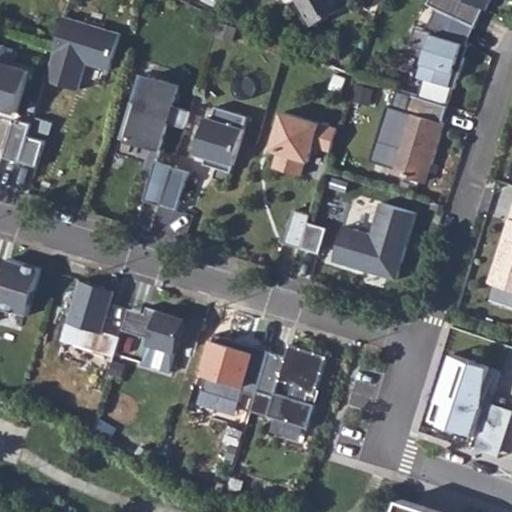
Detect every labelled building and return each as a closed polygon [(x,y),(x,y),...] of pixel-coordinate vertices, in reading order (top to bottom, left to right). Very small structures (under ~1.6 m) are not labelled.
[(297,0),(313,26),(352,4),(349,0),(297,0)] [(437,7),(475,26),(484,8),(487,9),(491,0),(429,0),(428,3),(437,7)] [(475,26),(437,7),(427,29),(417,26),(411,45),(427,50),(419,77),(456,88),(466,57),(463,56),(467,44),(475,26)] [(121,33),(65,16),(58,41),(46,80),(79,90),(88,63),(88,61),(95,63),(94,65),(110,70),(121,33)] [(30,70),(0,61),(0,105),(18,111),(30,70)] [(170,123),(185,128),(190,110),(174,105),(180,85),(150,76),(141,104),(132,101),(121,138),(135,143),(136,141),(149,144),(148,147),(152,148),(160,151),(170,123)] [(448,105),(414,94),(389,171),(423,182),(430,163),(433,164),(445,123),(443,122),(448,105)] [(18,111),(0,105),(0,117),(15,122),(16,118),(18,111)] [(249,115),(217,106),(214,119),(207,117),(196,153),(207,157),(212,166),(232,172),(249,115)] [(274,167),(302,175),(307,161),(310,161),(314,146),(331,151),(338,128),(284,112),(272,149),(279,152),(274,167)] [(29,135),(33,123),(16,118),(15,122),(5,157),(21,161),(29,135)] [(45,140),(29,135),(21,161),(38,166),(45,140)] [(145,168),(153,171),(157,160),(160,151),(152,148),(145,168)] [(144,200),(161,205),(173,167),(174,165),(157,160),(153,171),(144,200)] [(190,172),(173,167),(161,205),(178,210),(190,172)] [(352,236),(343,233),(335,261),(398,279),(418,212),(383,202),(373,234),(355,228),(352,236)] [(285,243),(302,248),(310,222),(312,214),(295,209),(285,243)] [(511,217),(491,284),(511,290),(511,217)] [(329,227),(310,222),(302,248),(321,253),(329,227)] [(7,270),(0,268),(0,311),(3,308),(28,315),(42,268),(10,258),(7,270)] [(118,290),(81,279),(63,340),(115,356),(121,336),(105,331),(118,290)] [(148,306),(147,313),(140,335),(151,339),(179,347),(188,318),(148,306)] [(147,313),(130,308),(123,330),(140,335),(147,313)] [(221,336),(220,342),(229,345),(231,338),(221,336)] [(256,396),(267,360),(254,356),(257,347),(231,338),(229,345),(220,342),(213,340),(203,373),(207,375),(205,380),(256,396)] [(179,347),(151,339),(150,344),(177,352),(179,347)] [(267,360),(256,396),(252,410),(309,428),(316,404),(309,402),(311,394),(316,396),(328,356),(291,344),(287,356),(270,351),(267,360)] [(270,351),(257,347),(254,356),(267,360),(270,351)] [(502,367),(451,350),(429,417),(481,436),(502,367)] [(511,418),(511,406),(496,401),(480,449),(499,455),(511,418)] [(434,511),(404,502),(400,511),(434,511)]
